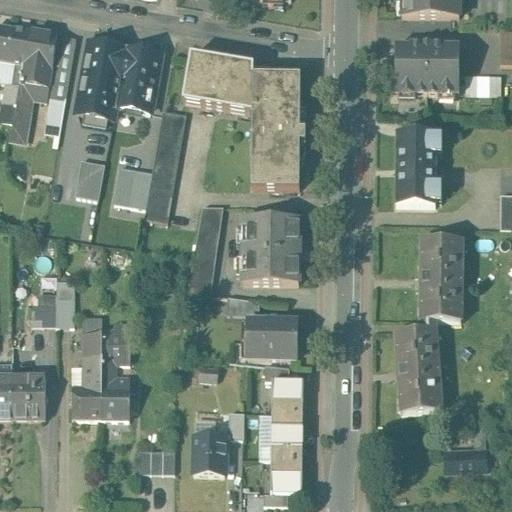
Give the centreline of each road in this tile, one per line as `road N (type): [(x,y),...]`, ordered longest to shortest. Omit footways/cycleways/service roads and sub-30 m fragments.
road 1 (tertiary): [(341,511),(347,51)]
road 2 (residential): [(30,0),(347,51)]
